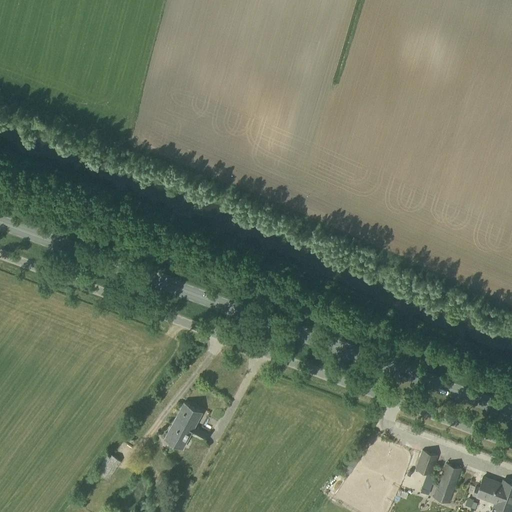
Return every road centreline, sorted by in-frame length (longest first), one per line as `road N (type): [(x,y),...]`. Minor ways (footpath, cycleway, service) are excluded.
road 1 (primary): [(511,413),(0,222)]
road 2 (unclassified): [(511,446),(0,258)]
